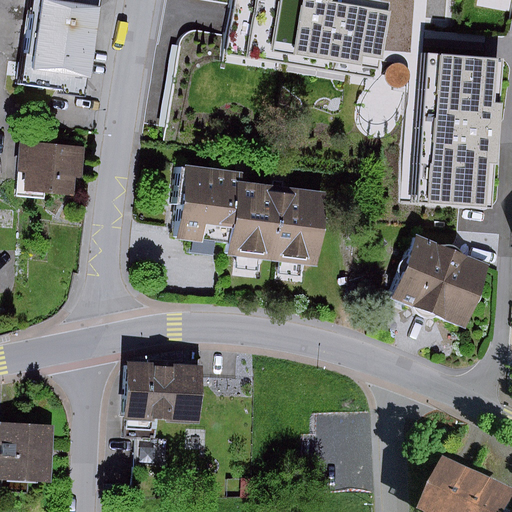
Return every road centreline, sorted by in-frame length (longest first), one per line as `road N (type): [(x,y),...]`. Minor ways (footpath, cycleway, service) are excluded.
road 1 (residential): [(141,0),(89,343)]
road 2 (residential): [(89,343),(172,328),(244,331),(333,347),(400,373)]
road 3 (residential): [(511,138),(498,345),(473,404)]
road 4 (residential): [(89,343),(80,511)]
road 5 (residential): [(400,373),(393,389),(395,511)]
